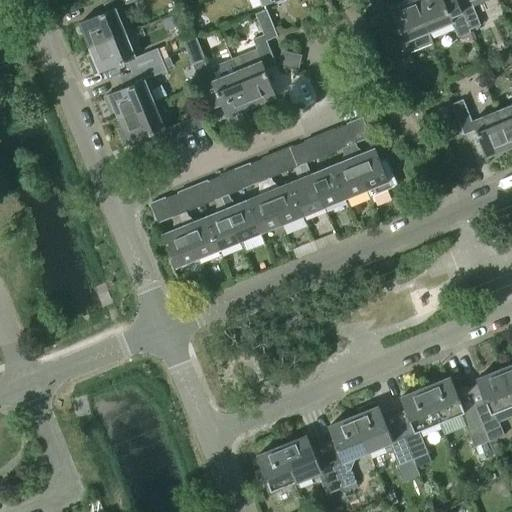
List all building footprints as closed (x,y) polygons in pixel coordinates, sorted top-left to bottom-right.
[(90,48),(125,34),(116,11),(138,2),(137,0),(109,0),(103,3),(107,14),(80,25),(90,48)] [(327,0),(323,2),(328,16),(337,12),(333,3),(331,0),(327,0)] [(381,40),(398,79),(416,71),(409,54),(433,44),(429,34),(429,33),(415,0),(413,0),(407,2),(406,0),(399,0),(389,4),(391,9),(390,10),(399,32),(381,40)] [(415,0),(429,33),(453,24),(460,39),(461,38),(462,41),(466,39),(468,44),(472,42),(460,8),(456,0),(449,0),(445,2),(443,0),(415,0)] [(470,0),(472,3),(460,8),(472,42),(477,40),(473,30),(482,27),(474,8),(494,0),(470,0)] [(266,42),(267,42),(278,38),(267,10),(255,15),(264,36),(266,42)] [(135,59),(125,34),(90,48),(93,57),(88,59),(95,75),(100,73),(100,74),(127,63),(132,74),(162,61),(158,51),(158,50),(135,59)] [(266,42),(264,36),(254,40),(257,50),(232,60),(252,108),(278,98),(267,71),(277,67),(267,42),(266,42)] [(165,48),(158,51),(162,61),(169,59),(165,48)] [(200,50),(188,55),(192,65),(204,61),(205,60),(200,50)] [(252,108),(232,60),(207,70),(204,61),(192,65),(205,97),(216,92),(227,118),(252,108)] [(167,73),(162,61),(147,68),(132,74),(136,85),(105,98),(112,116),(117,114),(120,121),(155,106),(145,82),(167,73)] [(473,123),(464,101),(452,106),(464,136),(476,132),(487,159),(511,149),(497,113),(473,123)] [(123,129),(118,131),(125,147),(156,134),(161,146),(204,128),(199,117),(165,131),(155,106),(120,121),(123,129)] [(511,149),(511,148),(511,106),(497,113),(511,149)] [(338,141),(352,135),(348,126),(334,131),(338,141)] [(352,135),(338,141),(342,151),(349,148),(366,191),(369,199),(398,187),(387,160),(380,163),(375,150),(364,154),(357,148),(352,135)] [(296,158),(310,153),(306,143),(292,149),(296,158)] [(345,200),(366,191),(349,148),(342,151),(343,153),(342,163),(332,167),(345,200)] [(300,168),(307,165),(307,164),(314,162),(310,153),(296,158),(300,168)] [(253,176),(268,170),(264,160),(249,166),(253,176)] [(303,217),(324,209),(311,176),(312,176),(307,165),(300,168),(301,171),(300,181),(290,185),(303,217)] [(324,209),(345,200),(332,167),(312,176),(311,176),(324,209)] [(273,183),(268,170),(253,176),(257,185),(265,182),(282,226),(303,217),(290,185),(280,189),(273,183)] [(211,193),(225,187),(221,178),(208,183),(211,193)] [(261,235),(282,226),(265,182),(257,185),(258,188),(258,198),(247,202),(261,235)] [(230,200),(225,187),(211,193),(215,203),(222,200),(240,244),(261,235),(247,202),(237,206),(230,200)] [(169,210),(183,205),(179,195),(165,200),(169,210)] [(219,252),(240,244),(222,200),(215,203),(216,206),(215,216),(205,220),(219,252)] [(196,224),(188,217),(183,205),(169,210),(173,220),(180,217),(198,261),(219,252),(205,220),(196,224)] [(175,270),(198,261),(180,217),(173,220),(174,223),(173,233),(162,238),(175,270)] [(511,365),(502,370),(511,395),(511,365)] [(489,442),(504,436),(500,424),(511,419),(511,395),(502,370),(477,380),(485,401),(475,405),(489,442)] [(459,398),(451,378),(425,388),(440,424),(461,416),(474,448),(489,442),(475,405),(470,394),(459,398)] [(432,463),(428,454),(419,432),(440,424),(425,388),(400,398),(408,419),(397,424),(413,460),(413,459),(417,469),(432,463)] [(386,428),(378,407),(353,417),(369,453),(390,445),(398,466),(413,460),(397,424),(386,428)] [(342,489),(357,483),(348,461),(369,453),(353,417),(328,428),(332,438),(322,443),(342,489)] [(311,447),(307,436),(282,446),(296,482),(318,473),(326,495),(342,489),(322,443),(311,447)] [(271,492),(296,482),(282,446),(257,456),(271,492)] [(394,494),(387,497),(390,506),(397,503),(394,494)]
